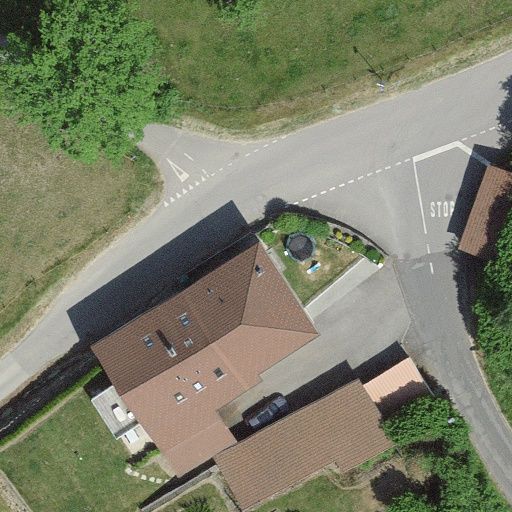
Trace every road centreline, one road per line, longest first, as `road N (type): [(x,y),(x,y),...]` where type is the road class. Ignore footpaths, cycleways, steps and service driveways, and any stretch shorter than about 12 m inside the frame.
road 1 (residential): [(0,388),(256,200),(437,150)]
road 2 (unknown): [(0,46),(76,82),(256,200)]
road 3 (residential): [(511,426),(482,386),(446,267),(437,150)]
